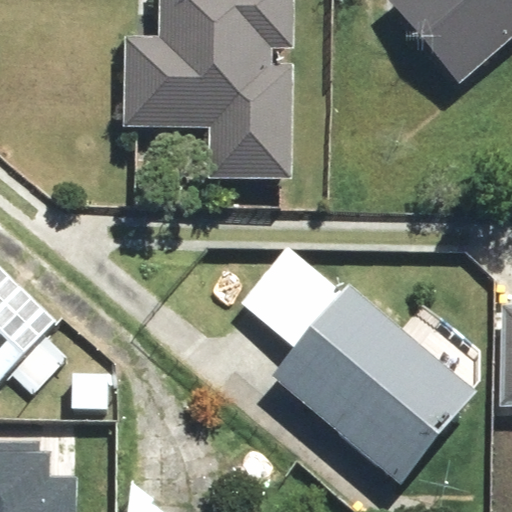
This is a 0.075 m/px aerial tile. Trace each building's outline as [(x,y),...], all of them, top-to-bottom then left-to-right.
[(307,54),(307,0),(172,0),(172,40),(136,39),(135,131),(218,132),(218,183),(305,184),(307,67),(285,67),(285,53),(307,54)] [(511,52),(511,0),(395,0),(396,0),(469,88),(511,52)] [(351,296),(297,251),(251,307),(305,352),(351,296)] [(0,259),(0,392),(1,393),(67,324),(0,259)] [(305,352),(282,379),(415,490),(494,396),(361,285),(351,296),(305,352)] [(117,378),(80,377),(80,412),(116,413),(117,378)] [(48,454),(0,453),(0,511),(75,511),(76,480),(47,480),(48,454)] [(177,511),(142,485),(138,511),(177,511)]
